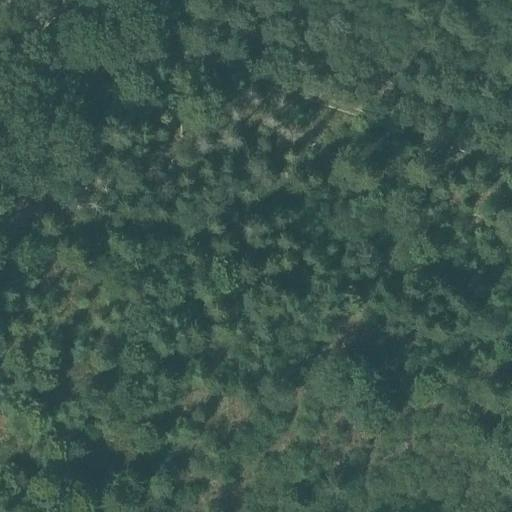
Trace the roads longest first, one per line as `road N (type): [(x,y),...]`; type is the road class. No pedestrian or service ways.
road 1 (track): [(29,0),(511,163)]
road 2 (track): [(511,125),(140,0)]
road 3 (primary): [(0,149),(87,0)]
